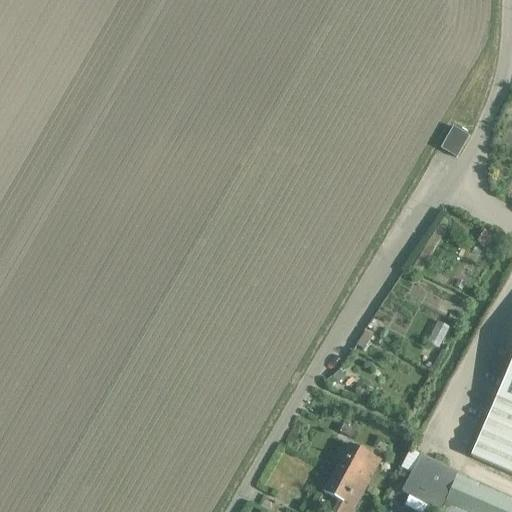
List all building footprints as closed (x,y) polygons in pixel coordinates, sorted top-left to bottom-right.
[(456,158),(469,137),(453,127),(440,149),(456,158)] [(483,227),(475,238),(486,245),(493,233),(483,227)] [(451,285),(477,245),(471,242),(446,282),(451,285)] [(443,277),(426,268),(421,275),(439,285),(443,277)] [(430,337),(442,344),(454,323),(442,317),(430,337)] [(356,345),(364,350),(373,337),(365,332),(356,345)] [(511,360),(470,457),(511,475),(511,360)] [(340,369),(328,381),(333,391),(336,389),(348,377),(340,369)] [(336,424),(332,431),(350,440),(354,433),(336,424)] [(381,460),(350,445),(333,475),(353,485),(356,479),(367,485),(381,460)] [(457,474),(421,456),(402,492),(429,506),(425,511),(438,511),(449,493),(456,476),(457,474)] [(333,475),(324,493),(338,500),(331,511),(352,511),(367,485),(356,479),(353,485),(333,475)] [(511,511),(511,499),(456,476),(449,493),(440,511),(511,511)]
